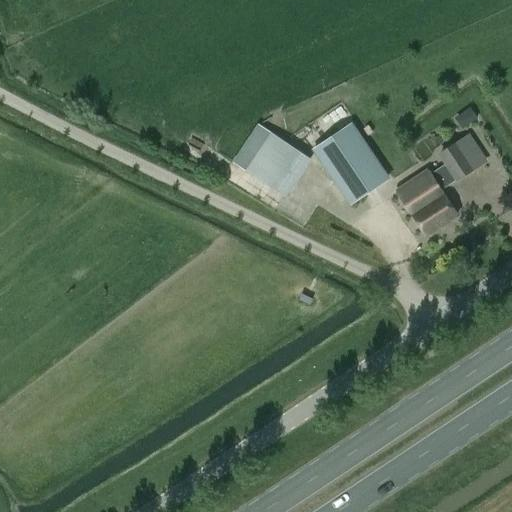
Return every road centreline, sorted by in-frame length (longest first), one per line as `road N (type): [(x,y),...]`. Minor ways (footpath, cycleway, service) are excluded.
road 1 (unclassified): [(446,318),(0,94)]
road 2 (unclassified): [(148,511),(446,318)]
road 3 (primary): [(511,345),(261,511)]
road 4 (primary): [(333,511),(511,393)]
